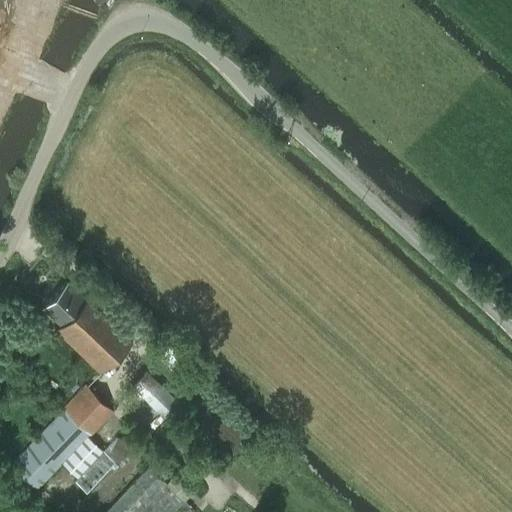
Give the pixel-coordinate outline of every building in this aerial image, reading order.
[(99,373),(131,340),(69,280),(43,307),(61,324),(55,330),(99,373)] [(145,371),(132,385),(166,419),(180,405),(145,371)] [(102,449),(89,437),(114,411),(87,385),(11,463),(38,489),(61,465),(76,478),(102,449)] [(117,433),(102,449),(119,465),(120,465),(135,449),(117,433)] [(103,450),(75,481),(92,497),(120,465),(119,465),(103,450)] [(105,511),(172,511),(184,500),(149,466),(105,511)]
